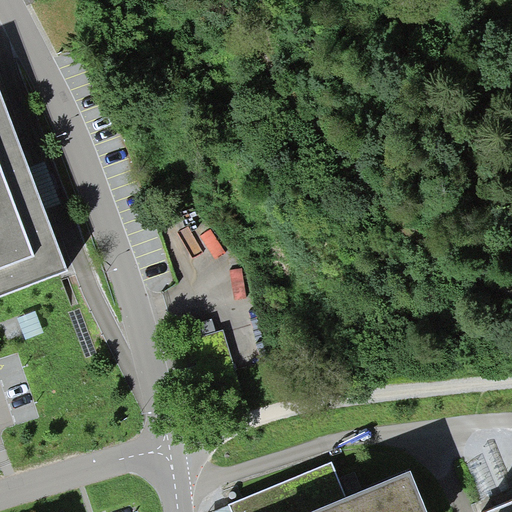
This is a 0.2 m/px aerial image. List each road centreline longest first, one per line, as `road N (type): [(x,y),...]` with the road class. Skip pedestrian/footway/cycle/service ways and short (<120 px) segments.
road 1 (residential): [(175,451),(154,360),(70,136),(1,0)]
road 2 (track): [(175,451),(271,412),(511,380)]
road 3 (residential): [(175,451),(0,495)]
